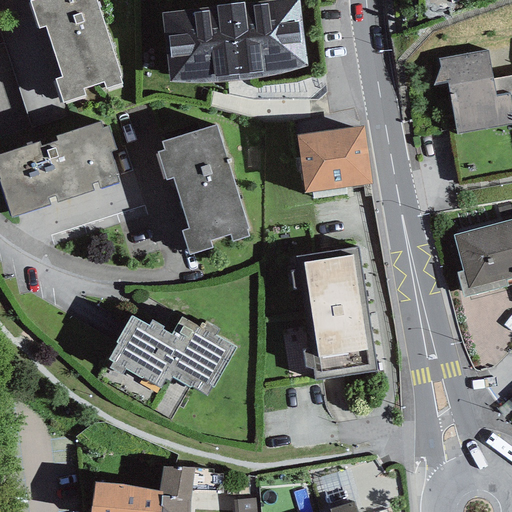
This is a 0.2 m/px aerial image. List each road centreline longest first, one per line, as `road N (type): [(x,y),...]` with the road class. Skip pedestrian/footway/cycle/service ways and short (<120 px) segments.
road 1 (tertiary): [(365,0),(394,181),(459,474)]
road 2 (unknown): [(0,244),(131,196)]
